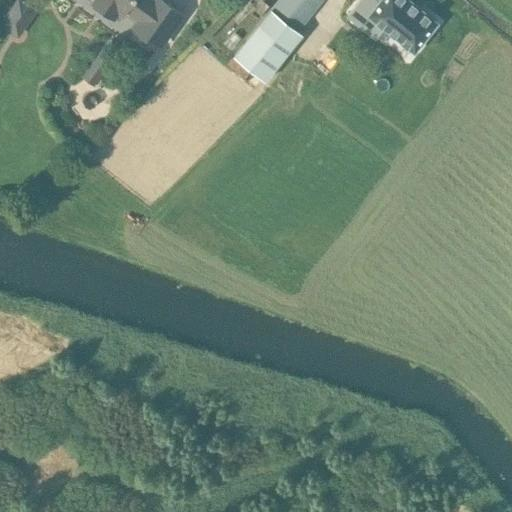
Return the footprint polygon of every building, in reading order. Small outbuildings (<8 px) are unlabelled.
[(93,0),(92,1),(112,15),(118,6),(123,10),(125,8),(139,19),(133,27),(158,44),(181,12),(164,0),(93,0)] [(320,0),(276,0),(233,54),(265,79),(301,33),(290,25),(301,12),(307,17),(320,0)] [(358,0),(347,15),(360,26),(369,15),(383,26),(414,50),(436,22),(408,0),(358,0)] [(6,15),(1,23),(17,34),(22,27),(6,15)] [(232,56),(226,63),(244,77),(250,70),(232,56)] [(383,62),(376,71),(387,79),(394,70),(383,63),(383,62)]
